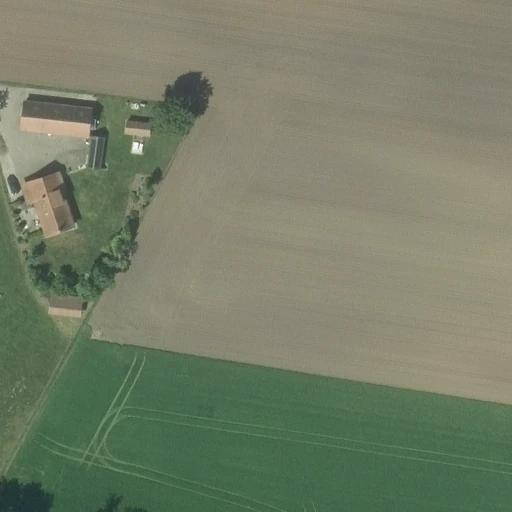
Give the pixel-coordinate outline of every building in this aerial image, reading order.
[(21,130),(87,138),(90,111),(24,103),(21,130)] [(126,121),(124,134),(150,137),(151,124),(126,121)] [(92,135),(92,138),(88,163),(87,168),(100,170),(105,137),(92,135)] [(59,173),(25,184),(31,202),(34,201),(45,236),(74,227),(63,192),(65,191),(59,173)] [(49,313),(79,317),(80,317),(83,297),(51,294),(49,313)]
